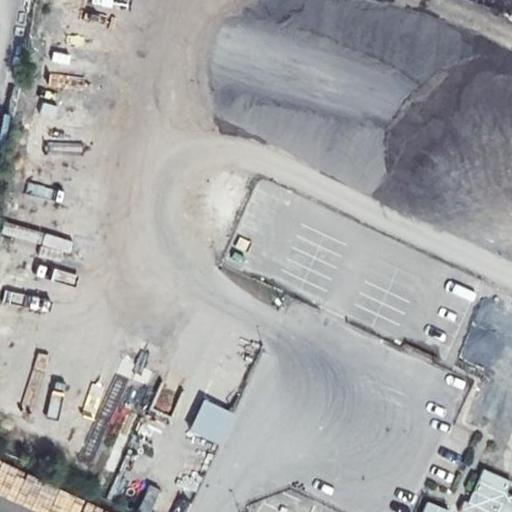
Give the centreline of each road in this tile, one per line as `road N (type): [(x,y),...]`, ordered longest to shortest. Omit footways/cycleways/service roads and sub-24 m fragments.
road 1 (unknown): [(196,34),(163,136),(163,203),(175,242),(192,273),(268,325),(291,327),(420,394),(414,429),(379,510),(367,511)]
road 2 (unknown): [(196,34),(511,115)]
road 3 (unclassified): [(210,511),(291,327)]
road 4 (unknown): [(366,511),(233,461)]
